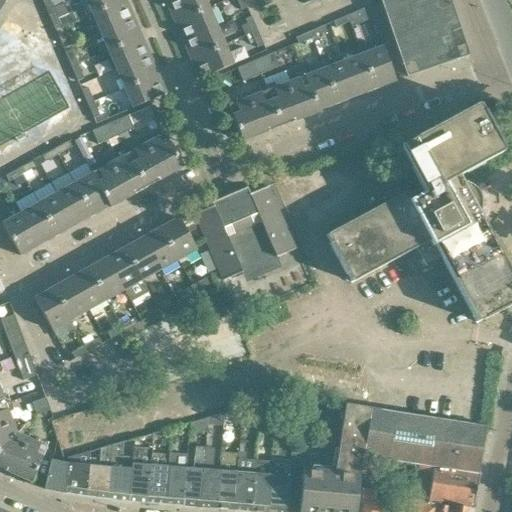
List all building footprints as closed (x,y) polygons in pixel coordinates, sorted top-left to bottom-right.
[(85,0),(92,14),(122,0),(85,0)] [(134,18),(125,0),(122,0),(92,14),(100,33),(134,18)] [(208,8),(204,0),(177,0),(167,5),(175,23),(208,8)] [(247,7),(244,0),(236,0),(241,10),(247,7)] [(449,0),(380,0),(381,2),(394,38),(407,77),(461,58),(464,57),(468,56),(463,41),(455,18),(449,0)] [(216,27),(208,8),(175,23),(183,42),(216,27)] [(61,27),(87,16),(83,9),(73,13),(72,12),(57,18),(55,13),(49,15),(55,30),(61,27)] [(349,23),(364,16),(361,10),(346,16),(349,23)] [(278,30),(290,24),(284,11),(272,16),(278,30)] [(349,23),(346,16),(333,22),(336,28),(349,23)] [(257,31),(251,17),(245,20),(251,34),(257,31)] [(142,36),(134,18),(100,33),(108,51),(142,36)] [(311,39),(326,32),(323,26),(309,33),(311,39)] [(67,42),(61,27),(55,30),(61,44),(67,42)] [(224,46),(216,27),(183,42),(191,61),(224,46)] [(263,45),(257,31),(251,34),(257,48),(263,45)] [(311,39),(309,33),(295,38),(298,44),(311,39)] [(150,55),(142,36),(108,51),(116,70),(150,55)] [(233,65),(224,46),(191,61),(199,80),(233,65)] [(395,82),(382,47),(361,55),(375,90),(395,82)] [(77,65),(71,51),(65,53),(71,67),(77,65)] [(278,68),(272,54),(254,62),(260,75),(278,68)] [(158,74),(150,55),(116,70),(125,89),(158,74)] [(375,90),(361,55),(342,62),(356,97),(375,90)] [(260,75),(254,62),(237,70),(242,83),(260,75)] [(356,97),(342,62),(323,69),(337,104),(356,97)] [(83,79),(77,65),(71,67),(77,81),(83,79)] [(337,104),(323,69),(304,76),(318,112),(319,111),(337,104)] [(285,71),(263,80),(267,90),(282,128),(319,114),(319,113),(319,111),(318,112),(304,76),(289,82),(285,71)] [(167,93),(158,74),(125,89),(133,108),(167,93)] [(94,102),(88,88),(82,90),(88,105),(94,102)] [(282,128),(267,90),(228,105),(228,107),(242,143),(282,128)] [(100,116),(94,102),(88,105),(94,118),(100,116)] [(0,131),(10,127),(0,103),(0,131)] [(511,275),(482,220),(479,214),(481,209),(483,204),(481,198),(480,193),(477,189),(472,185),(467,182),(462,182),(459,177),(504,152),(500,144),(483,112),(482,112),(478,104),(399,147),(420,186),(326,237),(330,244),(329,244),(346,276),(347,275),(351,283),(416,248),(426,267),(441,258),(477,324),(484,319),(485,321),(511,306),(511,275)] [(134,130),(156,119),(149,107),(128,116),(134,130)] [(134,130),(128,116),(110,124),(116,138),(134,130)] [(116,138),(110,124),(92,131),(98,145),(116,138)] [(183,168),(164,134),(128,155),(146,189),(183,168)] [(57,156),(72,148),(68,142),(54,150),(57,156)] [(57,156),(54,150),(42,156),(45,162),(57,156)] [(146,189),(128,155),(91,175),(109,207),(109,209),(146,189)] [(22,175),(36,167),(33,161),(18,169),(22,175)] [(22,175),(18,169),(6,176),(9,182),(22,175)] [(109,207),(91,175),(73,185),(91,217),(109,207)] [(91,217),(73,185),(56,194),(74,226),(91,217)] [(206,210),(194,215),(218,272),(222,280),(251,267),(254,275),(269,269),(266,261),(293,249),(267,187),(261,189),(240,198),(238,192),(210,204),(212,207),(206,210)] [(74,226),(56,194),(38,204),(55,236),(74,226)] [(55,236),(38,204),(37,205),(33,197),(15,206),(20,214),(38,246),(55,236)] [(38,246),(20,214),(2,224),(20,256),(38,246)] [(196,250),(180,220),(179,218),(159,228),(177,260),(196,250)] [(177,260),(159,228),(142,238),(159,270),(177,260)] [(159,270),(142,238),(124,248),(141,280),(159,270)] [(141,280),(124,248),(106,258),(123,290),(141,280)] [(123,290),(106,258),(88,268),(106,300),(123,290)] [(106,300),(88,268),(70,278),(88,310),(106,300)] [(88,310),(70,278),(52,288),(69,320),(88,310)] [(208,285),(205,279),(192,286),(195,292),(208,285)] [(181,300),(195,292),(192,286),(178,294),(181,300)] [(69,320),(52,288),(33,298),(51,330),(69,320)] [(159,312),(172,304),(169,299),(156,306),(159,312)] [(145,320),(159,312),(156,306),(142,314),(145,320)] [(17,322),(14,315),(0,320),(3,327),(17,322)] [(123,332),(136,325),(133,319),(120,326),(123,332)] [(20,330),(17,322),(3,327),(6,335),(20,330)] [(109,339),(123,332),(120,326),(106,333),(109,339)] [(23,337),(20,330),(6,335),(9,343),(23,337)] [(26,345),(23,337),(9,343),(12,350),(26,345)] [(88,352),(101,344),(98,338),(84,345),(88,352)] [(29,353),(26,345),(12,350),(15,358),(29,353)] [(74,359),(88,352),(84,345),(71,353),(74,359)] [(32,360),(29,353),(15,358),(18,365),(32,360)] [(35,368),(32,360),(18,365),(21,373),(35,368)] [(38,376),(35,368),(21,373),(24,380),(38,376)] [(0,448),(16,433),(0,391),(0,448)] [(276,394),(260,399),(259,411),(275,411),(276,394)] [(302,419),(304,396),(295,396),(293,419),(302,419)] [(51,409),(46,397),(30,402),(35,415),(51,409)] [(355,511),(358,475),(362,456),(364,456),(371,409),(345,405),(334,471),(320,470),(316,511),(355,511)] [(479,475),(487,427),(371,409),(364,456),(418,464),(418,466),(430,467),(479,475)] [(222,425),(222,414),(222,413),(207,418),(206,424),(222,425)] [(205,431),(206,424),(207,418),(190,423),(189,430),(205,431)] [(0,469),(31,484),(48,448),(16,433),(0,448),(0,469)] [(132,456),(122,456),(123,442),(114,445),(112,454),(108,500),(129,502),(132,456)] [(112,454),(114,445),(103,448),(102,456),(101,459),(89,458),(86,497),(89,498),(108,500),(112,454)] [(199,508),(204,447),(195,446),(193,468),(186,468),(183,507),(199,508)] [(146,503),(151,453),(151,448),(133,447),(132,456),(129,502),(146,503)] [(216,510),(219,471),(212,470),(214,448),(204,447),(199,508),(216,510)] [(86,497),(89,458),(88,458),(88,452),(67,458),(66,463),(67,463),(64,493),(86,497)] [(169,454),(168,454),(151,453),(146,503),(164,505),(169,454)] [(183,507),(186,468),(185,468),(186,454),(168,453),(168,454),(169,454),(164,505),(183,507)] [(219,471),(216,510),(233,511),(238,454),(220,453),(219,471)] [(238,454),(233,511),(242,511),(250,511),(255,460),(245,459),(245,454),(238,453),(238,454)] [(272,458),(272,461),(267,511),(284,511),(288,480),(289,480),(290,460),(272,458)] [(67,463),(66,463),(50,459),(44,489),(46,490),(46,491),(58,493),(58,492),(64,493),(67,463)] [(267,511),(272,461),(255,460),(250,511),(267,511)] [(473,507),(479,477),(479,475),(430,467),(426,491),(429,491),(428,495),(425,495),(424,502),(435,504),(453,507),(453,506),(473,509),(474,507),(473,507)] [(316,511),(320,470),(302,469),(301,481),(289,480),(288,480),(284,511),(316,511)] [(434,511),(435,504),(424,502),(421,501),(414,501),(414,500),(397,499),(396,501),(361,498),(359,511),(434,511)]
